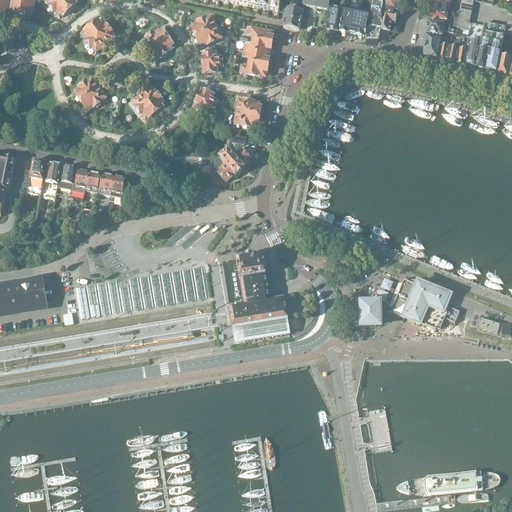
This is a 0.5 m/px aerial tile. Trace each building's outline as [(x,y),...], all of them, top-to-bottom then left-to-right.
[(10,13),(8,12),(10,0),(0,0),(0,1),(0,16),(4,17),(4,16),(9,17),(10,13)] [(23,0),(10,0),(8,12),(10,13),(14,14),(21,15),(23,0)] [(23,0),(21,15),(27,17),(27,16),(32,17),(35,0),(23,0)] [(63,19),(69,13),(58,0),(47,0),(45,3),(49,7),(48,8),(55,15),(59,19),(62,17),(63,19)] [(58,0),(69,13),(76,6),(75,5),(77,3),(74,0),(58,0)] [(250,0),(249,8),(259,10),(260,0),(250,0)] [(260,0),(259,10),(269,12),(271,0),(260,0)] [(271,0),(269,12),(279,14),(281,0),(271,0)] [(298,0),(288,0),(283,29),(299,32),(303,13),(296,11),(298,0)] [(304,0),(303,8),(316,11),(317,0),(304,0)] [(317,0),(316,11),(316,12),(317,14),(321,15),(322,13),(323,12),(328,13),(330,0),(317,0)] [(370,19),(365,41),(378,41),(380,32),(390,33),(391,25),(395,26),(397,16),(400,0),(372,0),(369,18),(370,19)] [(449,1),(449,0),(430,0),(428,21),(447,23),(448,13),(452,14),(452,12),(455,12),(455,7),(451,7),(452,2),(449,1)] [(457,28),(457,29),(470,32),(471,26),(470,25),(474,2),(462,0),(461,0),(458,17),(457,28)] [(326,33),(338,35),(342,10),(331,7),(326,33)] [(344,14),(340,34),(342,35),(342,36),(345,37),(346,35),(352,37),(356,14),(359,15),(360,7),(355,7),(355,10),(352,9),(350,15),(344,14)] [(356,14),(352,37),(358,38),(359,40),(362,40),(363,39),(365,39),(369,19),(358,17),(359,15),(356,14)] [(191,31),(195,39),(217,29),(212,18),(206,21),(206,20),(197,25),(192,28),(193,30),(191,31)] [(99,23),(91,28),(106,48),(115,40),(112,36),(112,35),(106,27),(106,28),(102,23),(100,24),(99,23)] [(427,23),(426,35),(441,38),(442,34),(453,36),(454,32),(449,31),(450,27),(427,23)] [(485,28),(471,25),(471,26),(470,32),(467,50),(469,50),(466,69),(476,71),(484,32),(485,28)] [(485,28),(484,32),(476,71),(486,74),(496,27),(485,25),(485,28)] [(504,43),(506,35),(507,29),(506,29),(496,27),(486,74),(496,77),(500,59),(504,43)] [(96,55),(106,48),(91,28),(84,34),(85,35),(83,37),(86,42),(92,50),(96,55)] [(222,40),(217,29),(195,39),(199,48),(201,47),(202,50),(207,47),(208,47),(216,43),(222,40)] [(246,37),(253,38),(252,43),(272,46),(273,39),(273,34),(250,30),(250,31),(248,30),(246,37)] [(141,45),(148,54),(167,40),(162,33),(161,34),(159,31),(154,35),(146,41),(141,45)] [(426,35),(424,58),(437,61),(440,46),(444,47),(445,43),(441,42),(441,38),(426,35)] [(459,50),(456,66),(465,68),(468,53),(467,52),(462,51),(463,43),(464,43),(465,38),(461,37),(460,42),(459,50)] [(171,49),(173,48),(167,40),(148,54),(155,64),(160,60),(161,61),(169,55),(168,55),(173,51),(171,49)] [(440,46),(437,61),(456,66),(459,50),(460,42),(457,41),(456,45),(450,43),(449,48),(444,47),(440,46)] [(271,52),(272,46),(252,43),(251,47),(245,46),(244,53),(269,57),(270,52),(271,52)] [(509,44),(504,43),(500,59),(496,77),(509,81),(511,66),(511,46),(508,46),(509,44)] [(249,61),(248,65),(268,68),(269,62),(269,57),(244,53),(243,59),(249,61)] [(223,69),(223,64),(223,60),(223,59),(215,60),(215,55),(201,56),(203,76),(217,75),(216,70),(223,69)] [(257,79),(257,78),(266,80),(266,75),(267,75),(268,68),(248,65),(248,70),(241,68),(240,75),(247,77),(257,79)] [(75,97),(80,105),(99,90),(92,81),(87,84),(79,90),(74,94),(76,96),(75,97)] [(94,110),(102,104),(101,104),(106,100),(99,90),(80,105),(86,112),(87,111),(89,113),(94,110)] [(152,90),(142,97),(156,116),(163,110),(162,109),(165,107),(161,102),(162,102),(156,94),(155,94),(152,90)] [(213,113),(214,112),(217,104),(212,102),(213,97),(200,92),(193,111),(206,116),(208,111),(213,113)] [(156,116),(142,97),(132,104),(136,109),(135,109),(141,117),(142,117),(145,122),(148,120),(149,121),(156,116)] [(238,102),(236,114),(259,118),(261,109),(259,109),(260,106),(254,105),(244,103),(238,102)] [(240,127),(240,128),(250,129),(256,130),(256,127),(258,127),(259,118),(236,114),(234,126),(240,127)] [(246,140),(240,139),(235,138),(233,137),(231,145),(245,147),(246,140)] [(221,151),(225,155),(228,152),(230,148),(231,144),(231,140),(226,140),(226,142),(225,145),(224,148),(223,150),(221,151)] [(234,178),(236,180),(244,173),(242,170),(250,163),(242,154),(238,158),(237,156),(235,158),(232,154),(229,157),(228,156),(219,164),(217,165),(216,166),(216,168),(216,170),(220,175),(218,177),(226,185),(234,178)] [(0,218),(1,218),(6,194),(9,194),(15,162),(0,159),(0,218)] [(23,190),(22,193),(41,197),(44,182),(45,176),(44,176),(46,165),(33,163),(31,173),(26,172),(22,190),(23,190)] [(41,197),(40,199),(55,202),(56,198),(60,174),(61,169),(49,166),(46,183),(44,182),(41,197)] [(60,174),(56,198),(71,201),(73,187),(75,177),(76,171),(64,169),(63,174),(60,174)] [(73,187),(71,201),(83,203),(84,202),(85,193),(89,175),(78,172),(77,178),(75,188),(73,187)] [(89,175),(85,193),(98,196),(101,177),(89,175)] [(103,177),(99,197),(110,199),(113,179),(103,177)] [(108,208),(108,212),(112,213),(114,204),(113,204),(114,200),(122,201),(125,181),(113,179),(110,199),(108,208)] [(83,211),(82,217),(87,218),(86,222),(92,223),(93,213),(83,211)] [(229,308),(228,309),(232,329),(287,320),(284,299),(269,302),(265,279),(266,279),(263,258),(236,263),(236,264),(241,296),(243,306),(229,308)] [(444,321),(455,325),(460,314),(457,313),(458,310),(447,305),(450,298),(405,279),(390,314),(435,333),(437,329),(441,331),(444,321)] [(0,312),(45,305),(42,288),(0,294),(0,312)] [(81,318),(103,317),(102,294),(89,295),(88,288),(77,289),(78,300),(80,300),(81,318)] [(362,327),(380,327),(379,309),(361,309),(362,327)] [(65,325),(75,324),(74,315),(64,316),(65,325)] [(482,321),(480,329),(497,334),(497,333),(501,334),(501,338),(510,338),(510,327),(502,326),(502,328),(499,328),(499,326),(485,322),(482,321)] [(503,490),(501,472),(395,484),(397,502),(503,490)]
